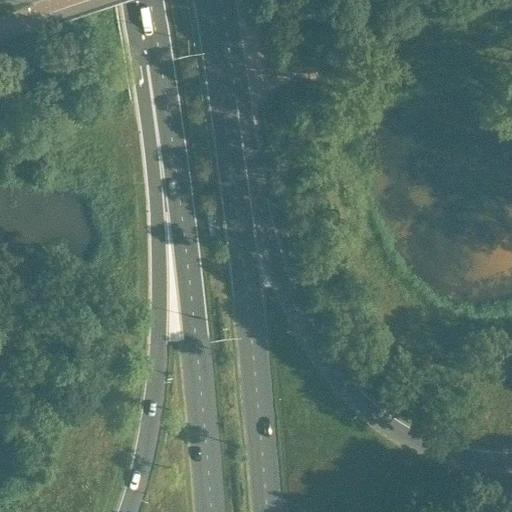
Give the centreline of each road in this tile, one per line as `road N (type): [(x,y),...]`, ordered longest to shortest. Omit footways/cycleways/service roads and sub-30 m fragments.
road 1 (primary): [(169,121),(158,341),(129,511)]
road 2 (trunk): [(511,462),(431,451),(356,401),(237,214)]
road 3 (primary): [(169,121),(208,511)]
road 4 (trunk): [(265,511),(237,214)]
road 5 (trunk): [(237,214),(206,0)]
